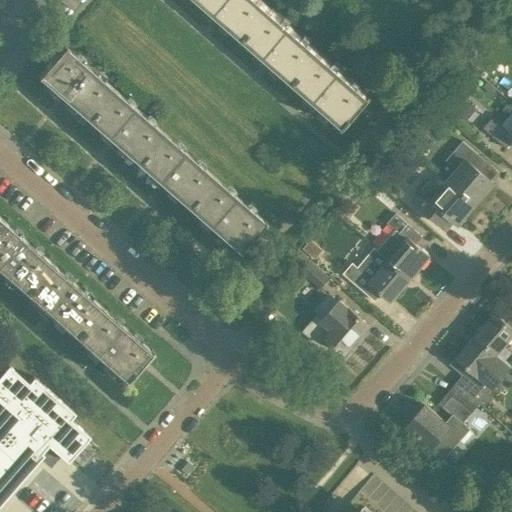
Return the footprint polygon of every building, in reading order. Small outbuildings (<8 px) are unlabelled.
[(365,106),(372,97),(261,0),(199,0),(216,14),(213,18),(221,24),(224,21),(266,58),(262,61),(270,68),(274,65),(315,101),(312,105),(320,112),(323,108),(343,125),(342,126),(345,128),(365,106)] [(238,252),(265,221),(63,45),(36,76),(59,94),(56,98),(63,105),(67,101),(109,138),(105,141),(113,148),(117,145),(158,181),(155,185),(163,192),(166,188),(208,225),(205,229),(213,236),(216,232),(236,249),(235,250),(238,252)] [(465,60),(474,67),(482,57),(473,50),(465,60)] [(436,102),(446,109),(455,97),(445,90),(436,102)] [(511,131),(510,133),(492,118),(484,127),(507,147),(511,141),(511,131)] [(446,160),(457,170),(449,180),(476,203),(494,183),(491,180),(499,172),(463,141),(446,160)] [(476,203),(449,180),(439,191),(428,181),(412,199),(448,230),(456,221),(458,224),(476,203)] [(395,230),(377,250),(410,278),(430,256),(416,244),(423,236),(396,213),(387,223),(395,230)] [(105,361),(124,378),(124,379),(126,381),(153,349),(0,216),(0,276),(2,278),(5,274),(47,311),(44,314),(48,318),(52,321),(55,318),(97,354),(94,358),(98,361),(102,365),(105,361)] [(310,240),(303,248),(315,259),(322,250),(310,240)] [(379,270),(372,279),(353,263),(345,273),(371,295),(377,289),(391,301),(410,278),(377,250),(368,261),(379,270)] [(320,288),(330,277),(308,258),(299,269),(320,288)] [(369,325),(340,302),(323,321),(317,317),(304,332),(320,345),(326,338),(345,354),(369,325)] [(511,318),(507,324),(494,313),(475,335),(497,354),(511,336),(511,318)] [(254,332),(249,338),(255,343),(260,337),(254,332)] [(488,381),(480,374),(490,362),(496,368),(504,359),(497,354),(475,335),(455,358),(468,369),(464,374),(481,390),(488,381)] [(69,418),(74,412),(32,375),(27,381),(7,364),(0,371),(0,501),(40,456),(50,465),(59,454),(66,461),(89,435),(69,418)] [(451,396),(442,407),(452,415),(462,424),(471,413),(451,396)] [(425,405),(407,426),(444,458),(469,430),(462,424),(452,415),(446,422),(425,405)]
